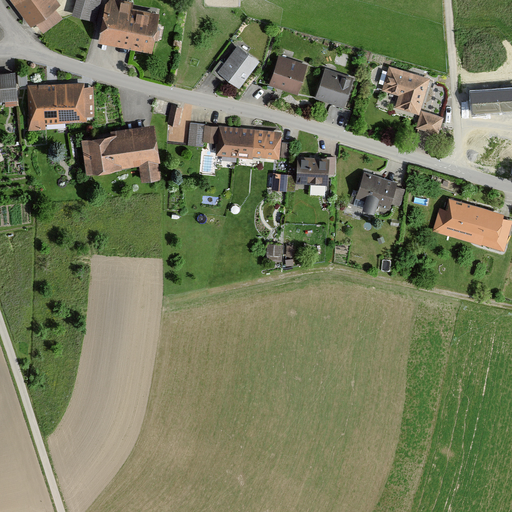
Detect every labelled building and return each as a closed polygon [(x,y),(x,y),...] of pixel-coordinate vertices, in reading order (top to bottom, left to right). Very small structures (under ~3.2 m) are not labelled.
[(14,0),(41,34),(64,18),(50,0),(14,0)] [(94,23),(100,0),(76,0),(72,17),(94,23)] [(106,0),(99,44),(154,54),(156,42),(159,38),(161,29),(158,26),(160,14),(133,9),(134,3),(116,0),(106,0)] [(240,89),(261,63),(240,46),(225,64),(221,61),(212,73),(224,83),(227,79),(240,89)] [(300,95),(309,65),(279,56),(270,85),(300,95)] [(418,115),(430,79),(391,67),(383,91),(399,96),(396,107),(418,115)] [(350,108),(359,77),(328,68),(319,99),(350,108)] [(0,101),(17,101),(15,73),(0,73),(0,101)] [(46,132),(46,124),(89,123),(87,86),(27,88),(29,133),(46,132)] [(511,88),(470,92),(471,112),(511,109),(511,88)] [(181,108),(171,105),(166,124),(177,127),(181,108)] [(437,136),(443,118),(422,111),(416,129),(437,136)] [(188,145),(202,146),(204,124),(190,122),(188,145)] [(253,147),(257,148),(259,130),(219,126),(216,156),(252,159),(252,157),(253,147)] [(143,182),(161,179),(154,128),(82,137),(87,175),(114,171),(113,168),(141,164),(143,182)] [(253,147),(252,157),(279,160),(282,132),(259,130),(257,148),(253,147)] [(291,143),(282,142),(280,158),(289,159),(291,143)] [(336,158),(298,157),(297,185),(310,185),(309,195),(325,195),(326,172),(336,173),(336,158)] [(279,191),(281,174),(272,174),(271,192),(279,192),(279,191)] [(288,175),(281,174),(279,191),(286,191),(288,175)] [(395,188),(396,184),(365,174),(358,197),(368,200),(365,211),(373,213),(377,203),(390,207),(391,202),(400,204),(404,191),(395,188)] [(438,227),(480,239),(478,245),(506,253),(511,232),(511,217),(446,198),(438,227)] [(283,246),(267,244),(265,256),(281,258),(283,246)]
